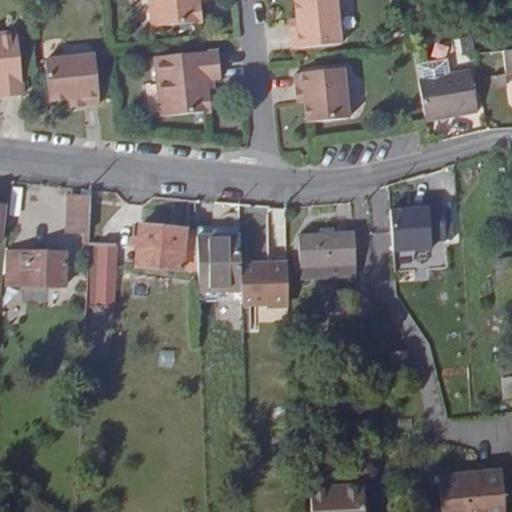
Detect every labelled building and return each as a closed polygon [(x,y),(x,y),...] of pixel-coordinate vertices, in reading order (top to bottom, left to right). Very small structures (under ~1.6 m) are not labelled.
[(143,0),(146,24),(196,18),(194,0),(143,0)] [(290,0),(292,17),(293,28),(285,29),(286,45),(335,41),(331,0),(290,0)] [(293,28),(292,17),(283,17),(285,29),(293,28)] [(0,93),(19,92),(12,29),(0,30),(0,93)] [(156,113),(205,108),(203,89),(211,88),(209,75),(215,75),(212,48),(199,50),(151,54),(156,113)] [(511,48),(501,50),(503,74),(511,72),(511,48)] [(43,99),(65,96),(78,95),(79,103),(94,101),(93,95),(88,53),(39,58),(42,89),(43,99)] [(417,78),(453,72),(450,57),(414,63),(417,78)] [(289,69),(289,86),(297,85),(298,98),(300,119),(341,117),(338,68),(289,69)] [(417,78),(424,119),(473,110),(467,69),(453,72),(417,78)] [(297,85),(289,86),(290,98),(298,98),(297,85)] [(78,95),(65,96),(67,104),(79,103),(78,95)] [(88,229),(90,195),(73,194),(70,229),(88,229)] [(429,206),(392,208),(394,251),(432,249),(429,206)] [(135,265),(197,271),(196,235),(195,230),(139,224),(135,265)] [(237,225),(195,226),(195,230),(196,235),(238,234),(237,225)] [(354,230),(300,232),(302,279),(356,277),(354,230)] [(197,271),(198,290),(240,289),(239,263),(238,234),(196,235),(197,271)] [(88,243),(84,308),(111,310),(114,245),(88,243)] [(64,286),(65,253),(10,250),(8,282),(26,282),(27,284),(64,286)] [(511,293),(511,258),(493,260),(495,295),(511,293)] [(256,262),(239,263),(240,289),(242,303),(266,302),(271,305),(284,305),(287,300),(286,259),(276,260),(256,259),(256,262)] [(405,354),(388,354),(391,392),(412,392),(411,368),(406,369),(405,354)] [(511,397),(511,358),(500,359),(503,398),(511,397)] [(501,511),(499,470),(464,473),(465,479),(437,482),(438,511),(501,511)] [(465,479),(464,473),(436,475),(437,482),(465,479)] [(363,511),(362,477),(308,479),(309,511),(363,511)]
